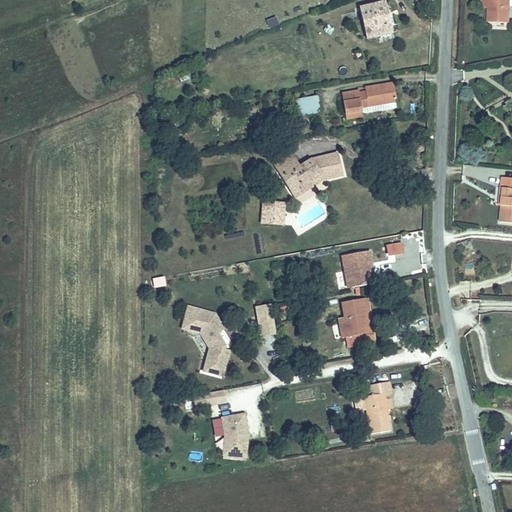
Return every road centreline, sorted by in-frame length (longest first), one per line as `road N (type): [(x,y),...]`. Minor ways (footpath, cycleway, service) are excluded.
road 1 (tertiary): [(446,0),(436,233),(444,306),(490,511)]
road 2 (unknown): [(439,178),(343,141),(320,145)]
